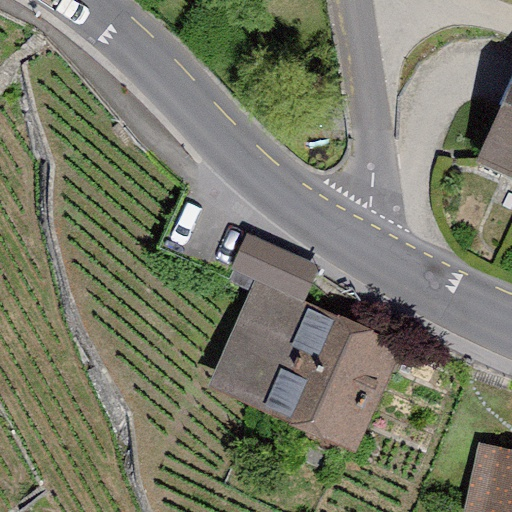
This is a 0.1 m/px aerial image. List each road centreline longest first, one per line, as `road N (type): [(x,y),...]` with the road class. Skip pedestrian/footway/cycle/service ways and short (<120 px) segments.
road 1 (secondary): [(351,237),(249,155),(94,0)]
road 2 (residential): [(352,0),(377,149),(374,185),(351,237)]
road 3 (secondary): [(351,237),(511,324)]
